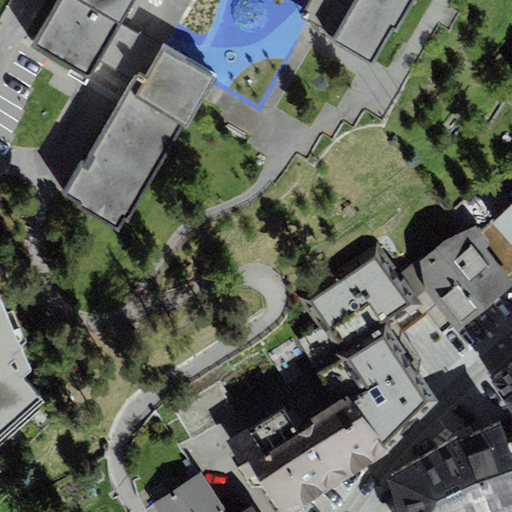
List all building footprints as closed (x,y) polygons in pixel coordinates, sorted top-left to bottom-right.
[(58,0),(33,46),(90,78),(100,61),(121,24),(134,0),(58,0)] [(311,0),(300,20),(373,62),(393,29),(397,31),(415,0),(311,0)] [(100,61),(135,81),(137,78),(144,82),(164,48),(121,24),(100,61)] [(187,127),(215,77),(164,48),(144,82),(137,78),(135,81),(86,167),(82,165),(65,195),(80,204),(79,208),(118,230),(124,219),(128,221),(183,125),(187,127)] [(511,205),(492,224),(511,245),(511,205)] [(491,245),(475,227),(445,241),(424,258),(422,256),(405,270),(455,330),(511,285),(511,281),(486,249),(491,245)] [(420,306),(378,243),(297,297),(339,359),(329,365),(349,394),(387,453),(435,404),(385,330),(420,306)] [(0,445),(46,403),(23,379),(31,371),(0,300),(0,445)] [(511,366),(493,383),(511,413),(511,366)] [(313,424),(299,434),(333,487),(377,460),(387,453),(349,394),(310,419),(313,424)] [(279,511),(293,511),(333,487),(299,434),(283,409),(227,444),(250,480),(256,476),(279,511)] [(511,511),(511,453),(500,423),(459,443),(485,511),(511,511)] [(485,511),(459,443),(456,440),(388,480),(397,511),(485,511)] [(226,511),(201,473),(153,505),(157,511),(226,511)]
